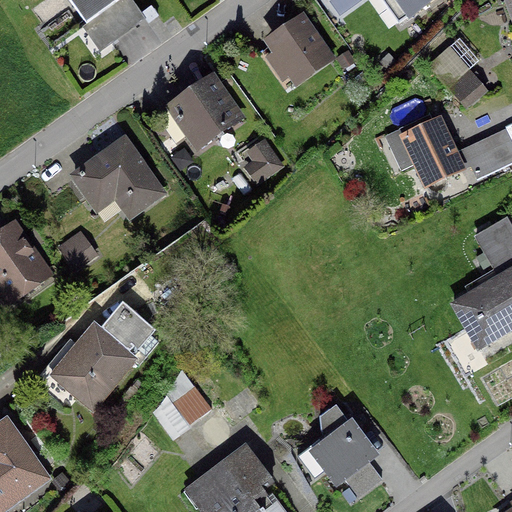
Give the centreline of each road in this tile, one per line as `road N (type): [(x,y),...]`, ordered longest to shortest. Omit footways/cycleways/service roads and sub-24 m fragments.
road 1 (residential): [(0,177),(250,0)]
road 2 (residential): [(511,431),(401,511)]
